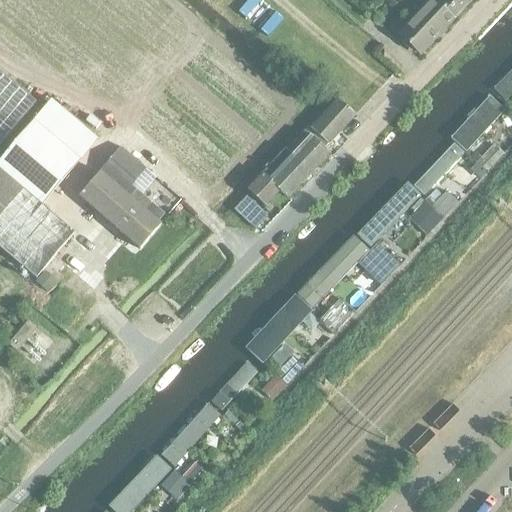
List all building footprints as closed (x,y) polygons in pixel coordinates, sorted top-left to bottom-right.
[(455,19),(458,16),(441,0),(428,0),(398,34),(419,54),(453,18),(455,19)] [(441,0),(458,16),(472,0),(441,0)] [(511,77),(495,95),(505,105),(511,97),(511,77)] [(327,145),(340,131),(354,115),(337,99),(325,111),(318,120),(312,115),(305,123),(308,126),(327,144),(327,145)] [(484,114),(458,144),(468,153),(495,123),(484,114)] [(0,159),(0,248),(36,279),(75,232),(43,205),(81,160),(33,120),(0,159)] [(285,150),(311,174),(330,155),(323,148),(327,144),(308,126),(285,150)] [(140,249),(150,237),(113,205),(131,186),(146,169),(121,147),(101,172),(79,197),(140,249)] [(262,173),(248,189),(249,191),(251,192),(259,200),(265,206),(279,191),(288,199),(311,174),(285,150),(263,174),(262,173)] [(444,158),(416,187),(427,197),(454,167),(444,158)] [(161,225),(158,223),(165,215),(131,186),(113,205),(150,237),(161,225)] [(242,217),(252,207),(242,198),(232,209),(242,217)] [(392,211),(365,240),(375,250),(402,221),(392,211)] [(347,262),(319,291),(329,301),(357,272),(347,262)] [(36,328),(28,321),(9,344),(17,351),(36,328)] [(284,328),(256,357),(267,366),(294,337),(284,328)] [(239,374),(213,405),(224,414),(250,383),(239,374)] [(193,431),(167,461),(177,470),(203,440),(193,431)] [(143,485),(117,511),(136,511),(153,495),(143,485)]
